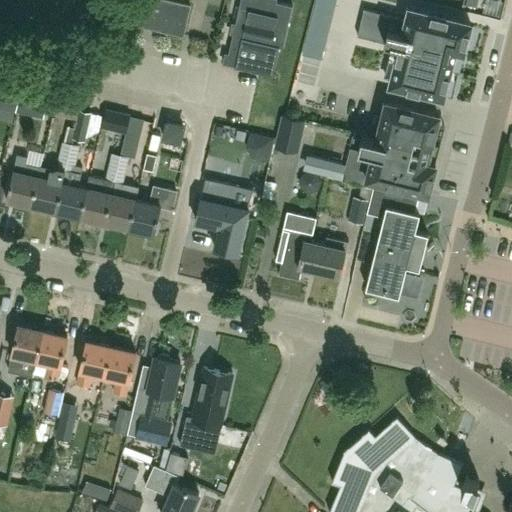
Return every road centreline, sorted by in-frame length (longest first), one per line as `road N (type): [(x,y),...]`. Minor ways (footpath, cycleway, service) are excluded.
road 1 (residential): [(0,64),(205,114),(165,296)]
road 2 (residential): [(437,359),(511,53)]
road 3 (residential): [(240,511),(318,332)]
road 4 (residential): [(165,296),(0,258)]
road 5 (residential): [(318,332),(165,296)]
road 6 (residential): [(437,359),(318,332)]
